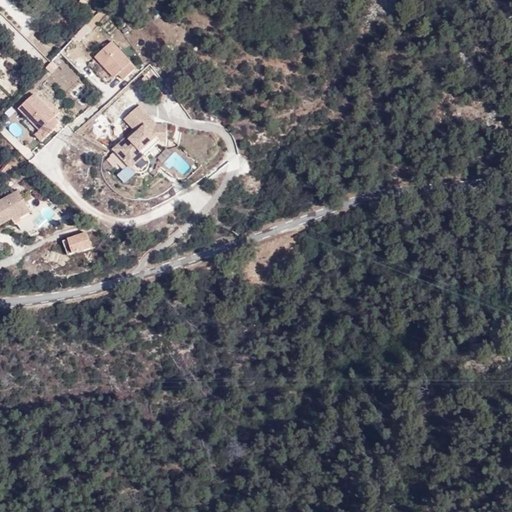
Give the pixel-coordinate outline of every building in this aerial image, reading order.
[(99,61),(92,68),(105,81),(115,71),(123,79),(137,65),(110,39),(93,56),(99,61)] [(17,107),(38,128),(33,133),(41,140),(61,120),(32,92),(17,107)] [(143,140),(158,126),(169,127),(170,114),(159,113),(151,105),(150,106),(140,95),(127,107),(137,118),(116,138),(131,154),(144,141),(143,140)] [(144,141),(131,154),(134,158),(162,132),(169,131),(169,127),(158,126),(143,140),(144,141)] [(114,151),(109,155),(123,169),(127,164),(114,151)] [(124,180),(134,172),(129,165),(118,173),(124,180)] [(0,214),(12,206),(28,195),(19,178),(3,188),(0,185),(0,214)] [(32,201),(28,195),(12,206),(15,211),(32,201)] [(86,230),(67,235),(72,252),(91,246),(86,230)]
